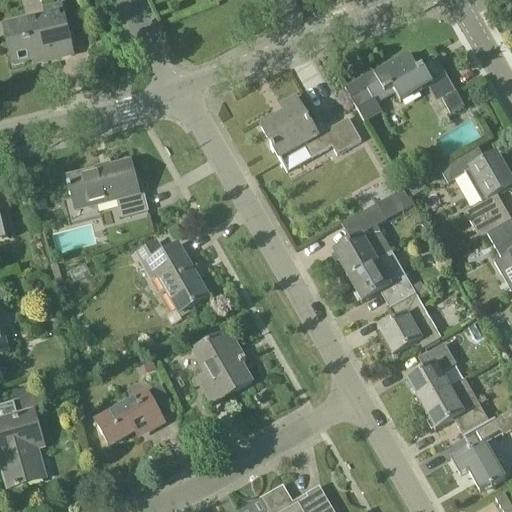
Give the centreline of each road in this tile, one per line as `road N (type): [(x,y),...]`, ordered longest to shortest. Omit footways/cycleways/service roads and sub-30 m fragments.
road 1 (residential): [(361,400),(180,86)]
road 2 (residential): [(180,86),(411,0)]
road 3 (residential): [(146,511),(204,489),(361,400)]
road 4 (residential): [(0,141),(133,109),(180,86)]
road 5 (residential): [(424,511),(361,400)]
